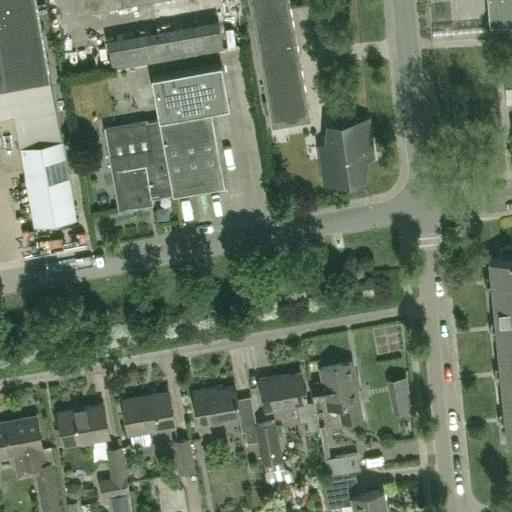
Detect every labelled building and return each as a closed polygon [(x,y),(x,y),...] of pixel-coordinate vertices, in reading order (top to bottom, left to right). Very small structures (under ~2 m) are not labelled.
[(0,0),(0,84),(51,75),(37,0),(0,0)] [(75,0),(77,10),(131,0),(75,0)] [(311,120),(290,0),(251,0),(273,127),(311,120)] [(511,0),(488,0),(491,26),(511,23),(511,0)] [(227,184),(213,110),(213,109),(230,105),(222,63),(152,77),(160,118),(175,194),(227,184)] [(175,194),(160,118),(148,121),(147,118),(105,127),(121,210),(154,203),(153,198),(175,194)] [(351,179),(363,178),(367,146),(371,145),(369,128),(331,123),(327,158),(323,159),(325,173),(351,176),(351,179)] [(62,139),(22,146),(36,225),(76,218),(62,139)] [(61,231),(68,250),(96,239),(89,220),(61,231)] [(511,244),(502,245),(503,257),(490,258),(492,274),(486,275),(487,282),(511,279),(511,244)] [(511,279),(487,282),(488,290),(493,289),(495,304),(511,302),(511,279)] [(492,328),(511,325),(511,302),(495,304),(496,320),(491,320),(492,328)] [(499,351),(511,349),(511,325),(492,328),(492,336),(497,335),(499,351)] [(496,374),(511,372),(511,349),(499,351),(500,367),(495,367),(496,374)] [(354,362),(323,367),(325,379),(314,380),(316,397),(327,396),(329,407),(341,405),(343,421),(363,418),(354,362)] [(511,372),(496,374),(497,382),(502,381),(503,397),(511,395),(511,372)] [(314,400),(307,401),(302,373),(277,377),(276,375),(262,378),(268,410),(297,404),(300,420),(307,419),(309,430),(319,428),(314,400)] [(212,432),(210,423),(241,417),(243,431),(246,430),(248,442),(260,439),(257,424),(252,396),(239,398),(236,385),(214,389),(213,386),(194,389),(202,433),(212,432)] [(150,442),(148,429),(175,424),(169,391),(124,399),(130,432),(133,446),(150,442)] [(511,418),(511,395),(503,397),(505,412),(500,412),(501,420),(511,418)] [(103,403),(59,411),(66,444),(110,436),(103,403)] [(37,415),(0,422),(0,456),(14,454),(16,470),(21,469),(37,467),(44,511),(60,511),(53,464),(55,464),(52,446),(43,448),(37,415)] [(511,418),(501,420),(501,427),(506,426),(508,443),(511,442),(511,418)] [(260,439),(264,459),(281,456),(275,421),(257,424),(260,439)] [(189,438),(183,439),(174,441),(180,472),(195,469),(189,438)] [(130,493),(127,476),(121,446),(107,449),(112,476),(100,479),(103,497),(130,493)] [(326,458),(327,462),(329,475),(361,469),(358,452),(326,458)] [(328,507),(342,505),(343,511),(390,511),(386,489),(361,493),(358,475),(323,482),(328,507)]
